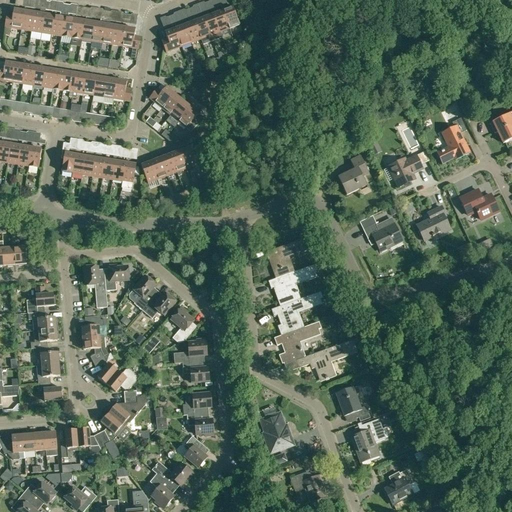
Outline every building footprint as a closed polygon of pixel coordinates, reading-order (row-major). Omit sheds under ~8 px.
[(232,7),(222,11),(229,29),(239,25),(232,7)] [(4,28),(21,30),(24,11),(14,10),(13,16),(6,15),(4,28)] [(34,13),(24,11),(21,30),(31,32),(34,13)] [(220,33),(229,29),(222,11),(213,15),(220,33)] [(34,13),(31,32),(41,34),(44,15),(34,13)] [(65,14),(64,18),(61,37),(71,39),(74,20),(68,19),(68,15),(65,14)] [(54,16),(44,15),(41,34),(51,35),(54,16)] [(213,15),(203,18),(212,42),(222,38),(220,33),(213,15)] [(64,18),(60,17),(54,16),(51,35),(61,37),(64,18)] [(203,18),(194,22),(201,40),(202,45),(212,42),(203,18)] [(74,20),(71,39),(81,40),(84,21),(74,20)] [(95,23),(84,21),(81,40),(91,42),(95,23)] [(194,22),(184,26),(191,44),(201,40),(194,22)] [(105,25),(100,24),(95,23),(91,42),(101,44),(105,25)] [(115,26),(105,25),(101,44),(112,45),(115,26)] [(125,28),(115,26),(112,45),(122,47),(125,28)] [(184,26),(175,29),(181,47),(191,44),(184,26)] [(122,47),(138,50),(140,37),(134,36),(135,30),(125,28),(122,47)] [(167,39),(161,42),(166,53),(181,47),(175,29),(165,33),(167,39)] [(29,47),(27,55),(34,56),(36,48),(29,47)] [(119,62),(110,60),(108,68),(118,70),(119,62)] [(0,81),(12,83),(15,64),(5,62),(4,69),(0,68),(0,81)] [(25,66),(15,64),(12,83),(22,85),(25,66)] [(36,67),(25,66),(22,85),(32,86),(36,67)] [(32,86),(43,88),(46,69),(36,67),(32,86)] [(56,71),(46,69),(43,88),(53,90),(56,71)] [(57,90),(63,91),(66,72),(56,71),(53,90),(52,94),(56,95),(57,90)] [(63,91),(69,92),(68,97),(72,98),(73,93),(76,74),(66,72),(63,91)] [(83,94),(86,76),(76,74),(73,93),(72,98),(76,99),(76,93),(83,94)] [(96,77),(86,76),(83,94),(93,96),(96,77)] [(106,79),(96,77),(93,96),(103,98),(106,79)] [(113,99),(116,80),(106,79),(103,98),(113,99)] [(127,82),(116,80),(113,99),(130,102),(132,90),(125,89),(127,82)] [(162,109),(174,94),(166,88),(162,93),(157,89),(149,99),(162,109)] [(182,101),(174,94),(162,109),(170,116),(182,101)] [(451,97),(443,101),(443,102),(446,107),(454,103),(452,98),(451,97)] [(190,107),(182,101),(170,116),(178,122),(190,107)] [(190,107),(178,122),(186,129),(191,133),(197,125),(192,121),(198,114),(190,107)] [(511,140),(511,113),(490,124),(494,134),(498,132),(503,145),(511,140)] [(455,161),(470,154),(462,137),(468,134),(463,124),(442,134),(449,148),(437,154),(443,165),(454,160),(455,161)] [(178,142),(168,134),(164,139),(168,142),(171,144),(178,142)] [(0,146),(0,162),(8,164),(11,145),(1,143),(0,146)] [(61,172),(72,174),(75,155),(69,154),(70,145),(63,144),(63,148),(61,159),(64,160),(61,172)] [(21,146),(11,145),(8,164),(18,165),(21,146)] [(18,165),(28,167),(31,148),(21,146),(18,165)] [(196,165),(193,157),(189,147),(179,151),(186,169),(196,165)] [(31,148),(28,167),(38,169),(41,150),(31,148)] [(180,171),(186,169),(179,151),(170,155),(177,173),(178,177),(181,175),(180,171)] [(426,152),(416,157),(421,166),(430,161),(426,152)] [(81,179),(82,176),(85,157),(75,155),(72,174),(71,178),(81,179)] [(167,176),(177,173),(170,155),(160,158),(167,176)] [(369,175),(368,172),(360,156),(350,161),(354,170),(338,178),(347,196),(367,186),(363,178),(369,175)] [(82,176),(92,177),(95,158),(85,157),(82,176)] [(421,166),(416,157),(406,162),(405,160),(388,168),(399,189),(408,184),(407,182),(413,179),(411,176),(423,170),(421,166)] [(95,158),(92,177),(102,179),(105,160),(95,158)] [(151,162),(157,180),(167,176),(160,158),(151,162)] [(102,179),(112,181),(115,162),(105,160),(102,179)] [(112,181),(122,182),(125,163),(115,162),(112,181)] [(147,184),(157,180),(151,162),(141,166),(147,184)] [(136,165),(125,163),(122,182),(133,184),(136,165)] [(191,185),(196,195),(200,193),(196,183),(191,185)] [(55,195),(67,196),(68,189),(56,187),(55,195)] [(481,222),(499,213),(490,196),(482,200),(478,191),(460,200),(468,217),(477,213),(481,222)] [(395,208),(389,210),(391,217),(397,214),(395,208)] [(439,237),(451,231),(445,219),(447,219),(442,208),(428,215),(431,220),(417,227),(425,242),(438,236),(439,237)] [(377,224),(363,230),(370,244),(376,241),(381,253),(403,243),(394,225),(380,232),(377,224)] [(305,239),(265,254),(267,262),(271,260),(273,265),(272,266),(277,279),(293,273),(288,257),(303,251),(303,253),(310,251),(305,239)] [(14,248),(15,265),(26,264),(25,255),(31,254),(30,242),(24,242),(24,247),(14,248)] [(14,248),(3,249),(4,266),(15,265),(14,248)] [(281,307),(299,300),(297,293),(296,294),(293,285),(316,277),(315,275),(319,273),(316,265),(293,273),(277,279),(268,282),(271,290),(276,288),(278,294),(277,294),(281,307)] [(110,266),(110,269),(110,273),(104,274),(106,292),(116,291),(115,282),(128,281),(127,267),(113,268),(113,266),(110,266)] [(98,274),(98,270),(97,267),(83,269),(85,286),(95,285),(97,309),(107,308),(106,292),(104,274),(98,274)] [(133,290),(134,291),(129,296),(130,299),(135,303),(134,304),(142,311),(156,295),(151,291),(155,286),(151,282),(151,281),(147,277),(145,278),(144,277),(133,290)] [(35,296),(36,302),(31,302),(31,308),(27,308),(28,314),(44,313),(44,307),(54,306),(56,305),(55,296),(53,296),(53,294),(45,295),(44,288),(35,289),(35,296)] [(279,328),(282,336),(303,329),(297,313),(321,305),(319,300),(323,299),(321,293),(299,300),(281,307),(271,311),(274,318),(279,316),(283,327),(279,328)] [(142,311),(150,318),(152,320),(158,312),(164,316),(175,303),(164,294),(160,299),(156,295),(142,311)] [(178,344),(185,341),(196,327),(192,323),(193,321),(182,312),(184,310),(181,308),(171,320),(181,329),(172,339),(178,344)] [(33,332),(56,330),(58,329),(57,318),(55,318),(45,319),(44,313),(28,314),(28,320),(32,320),(33,332)] [(81,328),(82,339),(100,338),(99,327),(106,326),(107,325),(107,320),(106,319),(103,319),(103,320),(91,321),(91,327),(81,328)] [(344,321),(336,324),(339,332),(347,329),(344,321)] [(296,361),(304,358),(301,349),(300,349),(298,343),(319,335),(317,331),(321,329),(319,323),(303,329),(282,336),(274,339),(277,347),(283,345),(287,355),(281,357),(284,366),(296,361)] [(57,341),(59,341),(58,329),(56,330),(33,332),(34,343),(30,343),(31,350),(35,349),(47,348),(47,342),(57,341)] [(141,335),(135,342),(142,347),(147,341),(141,335)] [(364,336),(304,358),(296,361),(299,369),(311,365),(312,368),(316,367),(321,381),(326,380),(335,377),(330,362),(337,360),(337,359),(349,355),(349,356),(358,353),(354,343),(359,342),(358,340),(364,338),(364,336)] [(83,350),(94,349),(95,355),(90,357),(93,363),(104,357),(108,355),(105,349),(105,348),(104,337),(100,338),(82,339),(83,350)] [(174,365),(182,364),(200,362),(200,356),(206,356),(205,340),(196,341),(196,343),(188,343),(188,353),(174,354),(174,365)] [(48,354),(47,348),(35,349),(35,355),(40,355),(41,366),(59,365),(58,353),(48,354)] [(104,357),(93,363),(95,368),(106,362),(104,357)] [(201,369),(200,362),(182,364),(183,374),(190,374),(191,383),(209,382),(207,368),(201,369)] [(117,372),(108,364),(97,377),(106,385),(117,372)] [(37,378),(38,384),(50,383),(50,377),(60,377),(59,365),(41,366),(42,378),(37,378)] [(122,376),(117,372),(106,385),(115,393),(121,386),(126,390),(130,389),(138,381),(132,376),(132,373),(130,371),(126,371),(122,376)] [(51,389),(50,383),(38,384),(38,390),(43,390),(44,402),(62,400),(61,388),(51,389)] [(16,386),(3,387),(0,387),(0,398),(1,397),(0,393),(6,393),(15,395),(17,395),(16,386)] [(124,398),(136,397),(142,397),(141,388),(136,388),(136,391),(124,392),(124,398)] [(354,413),(357,419),(369,414),(367,407),(361,409),(353,388),(336,394),(339,404),(338,405),(340,410),(341,409),(344,417),(354,413)] [(186,416),(205,414),(204,408),(211,408),(210,401),(211,400),(211,396),(210,396),(210,394),(192,395),(193,405),(186,406),(186,416)] [(142,397),(136,397),(124,398),(125,404),(123,404),(120,408),(116,405),(109,414),(124,428),(132,419),(134,419),(137,416),(138,415),(138,414),(141,411),(140,408),(143,409),(146,404),(146,397),(142,397)] [(12,410),(12,415),(21,414),(20,404),(17,404),(12,410)] [(113,440),(124,428),(109,414),(108,415),(106,414),(100,422),(101,423),(107,428),(104,431),(99,434),(106,448),(105,445),(113,440)] [(212,420),(209,420),(205,421),(205,414),(186,416),(187,426),(195,426),(196,435),(204,435),(204,437),(213,436),(213,433),(214,432),(214,428),(212,428),(212,420)] [(280,414),(260,421),(269,445),(267,446),(270,453),(283,448),(293,444),(291,437),(288,430),(286,430),(280,414)] [(165,431),(164,419),(156,419),(157,427),(157,431),(165,431)] [(386,439),(385,437),(382,429),(381,430),(378,421),(363,426),(362,424),(358,425),(362,436),(353,440),(361,464),(380,457),(375,443),(386,439)] [(78,431),(77,431),(79,448),(79,451),(91,450),(90,447),(98,446),(100,450),(106,448),(99,434),(93,437),(89,437),(89,430),(88,430),(88,428),(78,429),(78,431)] [(79,451),(79,448),(77,431),(65,432),(66,442),(60,442),(61,458),(70,458),(72,454),(72,452),(79,451)] [(57,456),(57,450),(55,432),(44,433),(46,451),(46,457),(57,456)] [(35,452),(46,451),(44,433),(33,434),(35,452)] [(35,452),(33,434),(23,435),(24,453),(35,452)] [(25,459),(24,453),(23,435),(11,436),(12,439),(6,440),(7,454),(12,460),(25,459)] [(206,449),(208,452),(209,451),(192,437),(185,445),(190,450),(184,457),(198,469),(207,458),(202,454),(206,449)] [(418,451),(424,449),(421,441),(415,444),(418,451)] [(417,462),(427,458),(424,451),(414,455),(417,462)] [(284,453),(266,460),(269,468),(287,462),(284,453)] [(134,455),(130,460),(135,464),(139,460),(134,455)] [(176,484),(179,486),(180,487),(185,480),(187,482),(193,475),(179,463),(176,463),(173,467),(173,469),(175,471),(172,474),(158,463),(151,471),(156,475),(172,488),(176,484)] [(408,487),(414,484),(407,471),(399,475),(402,481),(386,490),(394,505),(413,495),(408,487)] [(310,504),(327,498),(320,476),(308,480),(306,473),(290,479),(295,493),(305,489),(310,504)] [(168,493),(172,488),(156,475),(149,483),(157,489),(151,497),(158,502),(156,504),(163,510),(166,507),(167,507),(170,504),(169,502),(173,497),(168,493)] [(8,481),(4,487),(9,491),(13,486),(8,481)] [(31,485),(24,493),(41,507),(44,503),(47,505),(49,502),(51,502),(54,498),(54,496),(56,494),(42,483),(36,490),(31,485)] [(83,511),(96,497),(88,490),(83,496),(73,488),(64,498),(75,508),(74,509),(76,511),(78,510),(80,511),(83,511)] [(133,508),(124,509),(124,511),(148,511),(147,500),(140,490),(132,490),(133,508)] [(36,511),(41,507),(24,493),(17,502),(22,506),(17,511),(36,511)] [(118,511),(118,501),(107,502),(107,509),(98,510),(98,511),(118,511)]
